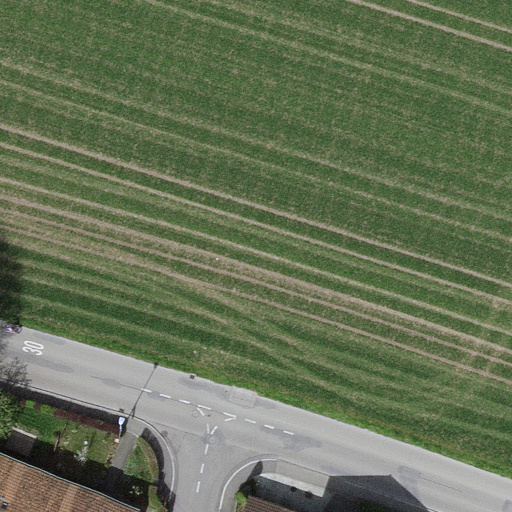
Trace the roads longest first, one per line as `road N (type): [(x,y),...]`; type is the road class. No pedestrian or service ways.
road 1 (residential): [(511,506),(214,409)]
road 2 (residential): [(214,409),(0,348)]
